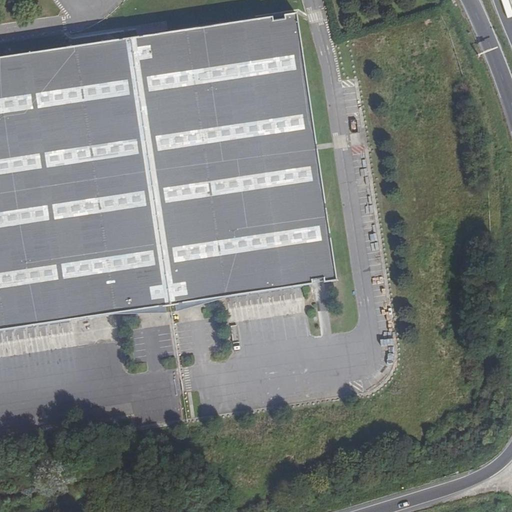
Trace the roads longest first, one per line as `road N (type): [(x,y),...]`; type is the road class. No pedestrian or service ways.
road 1 (unclassified): [(0,406),(366,349),(330,73),(310,0)]
road 2 (trunk): [(511,452),(456,488),(373,511)]
